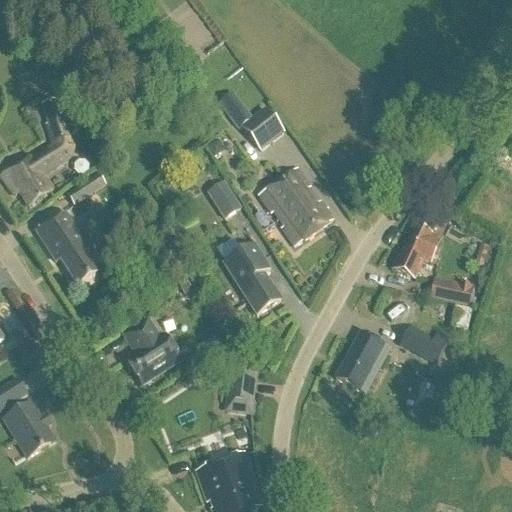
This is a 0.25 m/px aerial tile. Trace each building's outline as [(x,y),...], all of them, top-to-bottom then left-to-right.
[(20,197),(29,212),(51,196),(41,181),(65,164),(68,160),(70,151),(70,146),(69,141),(55,102),(37,107),(45,126),(42,127),(50,147),(30,162),(28,160),(0,180),(15,201),(20,197)] [(259,156),(283,136),(264,112),(253,120),(244,109),(230,119),(239,131),(259,156)] [(511,161),(504,157),(497,169),(511,177),(511,161)] [(258,201),(276,227),(314,200),(297,174),(258,201)] [(95,178),(65,198),(73,210),(103,189),(95,178)] [(240,214),(223,188),(208,198),(224,224),(240,214)] [(491,229),(503,209),(487,199),(474,219),(491,229)] [(276,227),(294,252),(303,246),(332,226),(314,200),(276,227)] [(93,262),(64,218),(35,238),(55,268),(59,265),(77,293),(102,276),(99,271),(103,268),(97,259),(93,262)] [(392,274),(414,284),(420,270),(419,270),(421,265),(430,269),(439,247),(429,243),(430,239),(415,232),(401,263),(398,261),(392,274)] [(223,269),(256,321),(281,305),(263,279),(270,275),(254,250),(223,269)] [(186,282),(192,291),(210,280),(203,270),(186,282)] [(430,303),(469,310),(473,290),(434,283),(430,303)] [(455,312),(452,334),(468,337),(472,315),(455,312)] [(400,350),(434,368),(448,341),(413,323),(400,350)] [(164,340),(159,344),(147,326),(124,341),(135,359),(125,366),(142,391),(180,366),(164,340)] [(360,338),(335,385),(365,400),(390,353),(360,338)] [(250,419),(256,375),(232,372),(226,416),(250,419)] [(16,382),(0,391),(0,415),(26,398),(16,382)] [(3,426),(26,463),(54,446),(31,408),(3,426)] [(475,410),(475,422),(506,422),(506,409),(475,410)] [(403,441),(398,462),(429,469),(433,448),(403,441)] [(209,511),(259,511),(262,511),(244,459),(195,477),(206,508),(208,508),(209,511)] [(415,505),(420,489),(392,482),(388,498),(415,505)]
